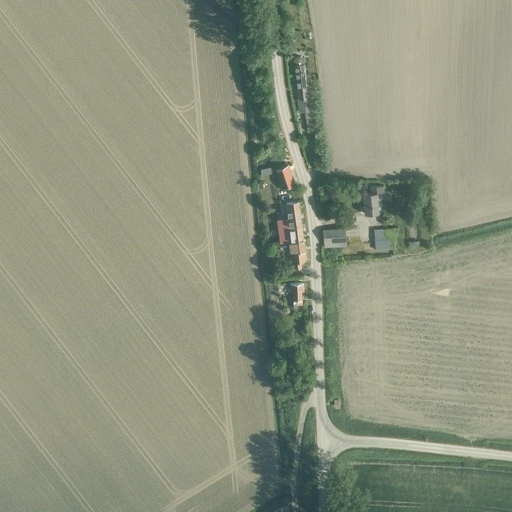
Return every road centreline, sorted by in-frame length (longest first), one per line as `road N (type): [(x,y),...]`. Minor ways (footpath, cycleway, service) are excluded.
road 1 (tertiary): [(319,391),(310,251),(272,81),(264,0)]
road 2 (unclassified): [(511,457),(322,440)]
road 3 (unclassified): [(295,511),(304,407),(319,391)]
